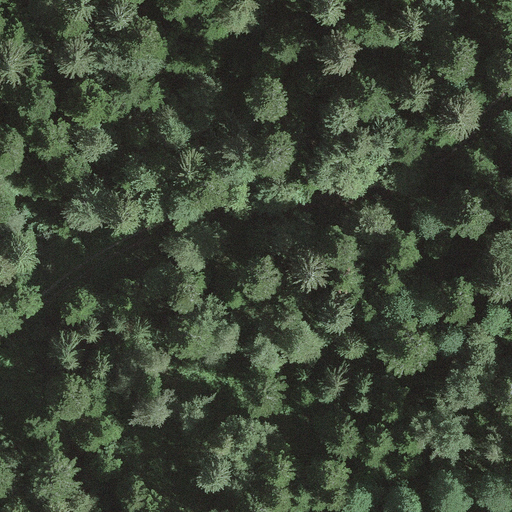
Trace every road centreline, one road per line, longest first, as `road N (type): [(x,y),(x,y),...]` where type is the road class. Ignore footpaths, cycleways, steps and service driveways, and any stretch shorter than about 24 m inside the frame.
road 1 (track): [(0,327),(92,256),(161,223),(229,200),(367,190),(404,177),(511,90)]
road 2 (track): [(371,511),(511,492)]
